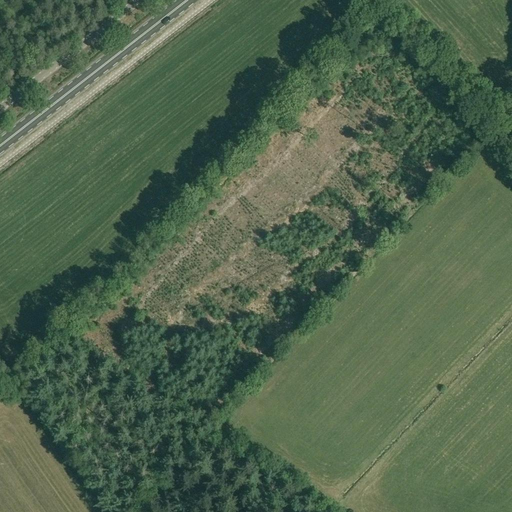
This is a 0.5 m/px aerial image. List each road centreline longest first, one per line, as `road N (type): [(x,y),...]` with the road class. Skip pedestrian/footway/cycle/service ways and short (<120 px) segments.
road 1 (primary): [(0,147),(189,0)]
road 2 (track): [(376,0),(511,154)]
road 3 (unclassified): [(0,108),(138,0)]
